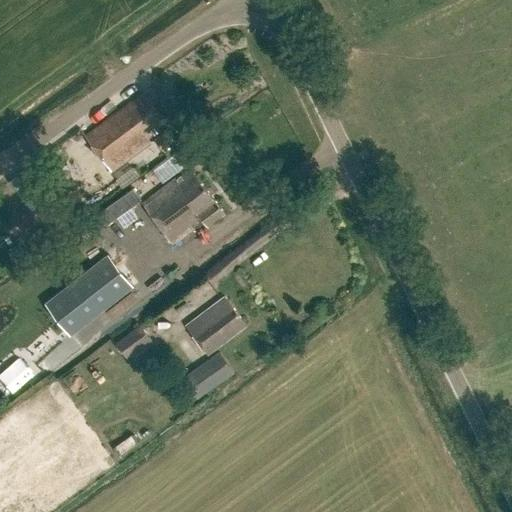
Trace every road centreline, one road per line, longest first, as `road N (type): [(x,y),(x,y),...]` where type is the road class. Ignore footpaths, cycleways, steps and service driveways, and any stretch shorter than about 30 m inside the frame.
road 1 (unclassified): [(511,499),(271,0)]
road 2 (unclassified): [(0,161),(219,0)]
